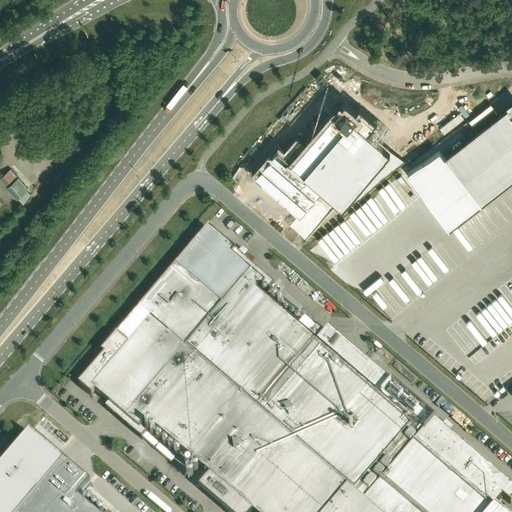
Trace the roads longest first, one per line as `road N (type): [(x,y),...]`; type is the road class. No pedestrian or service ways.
road 1 (unclassified): [(511,441),(197,181)]
road 2 (primary): [(0,356),(194,129)]
road 3 (primary): [(171,108),(0,330)]
road 4 (unclassified): [(18,378),(182,186),(197,181)]
road 5 (unclassified): [(173,511),(18,378)]
road 6 (primary): [(194,129),(253,72),(314,42),(327,0)]
road 7 (unclassified): [(334,43),(400,80),(511,67)]
road 8 (primary): [(221,3),(219,38),(171,108)]
